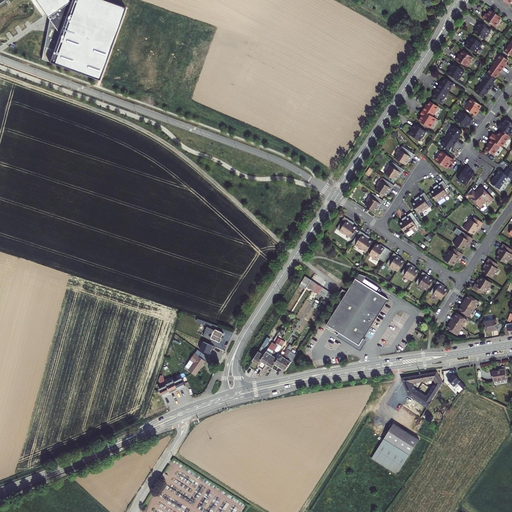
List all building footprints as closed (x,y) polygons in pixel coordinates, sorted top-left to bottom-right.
[(122,9),(98,0),(32,0),(46,21),(50,27),(39,59),(38,61),(96,82),(122,9)] [(486,14),(483,18),(496,27),(502,18),(493,11),(490,14),(489,13),(487,15),(486,14)] [(50,27),(46,21),(44,31),(39,56),(38,61),(39,59),(50,27)] [(478,26),(474,33),(485,40),(491,30),(480,23),(478,26)] [(511,35),(502,49),(510,55),(511,52),(511,35)] [(467,43),(465,46),(476,53),(482,44),(472,37),(468,43),(467,43)] [(458,56),(456,59),(467,67),(473,58),(463,51),(459,57),(458,56)] [(501,55),(488,73),(489,74),(495,78),(500,73),(501,73),(503,70),(505,67),(504,66),(509,60),(501,55)] [(452,67),(448,74),(458,81),(459,81),(465,71),(453,64),(451,67),(452,67)] [(489,74),(476,92),(483,98),(488,92),(493,86),(492,85),(496,79),(495,78),(489,74)] [(440,84),(438,87),(448,93),(450,94),(455,85),(445,78),(441,84),(440,84)] [(437,91),(433,97),(441,102),(448,93),(438,87),(436,90),(437,91)] [(463,110),(457,119),(467,126),(472,120),(472,121),(475,118),(477,114),(476,114),(480,108),(470,100),(463,110)] [(426,105),(423,110),(426,112),(436,118),(442,109),(433,103),(430,108),(426,105)] [(436,118),(426,112),(424,115),(422,114),(421,116),(419,115),(417,119),(430,128),(436,119),(436,118)] [(497,126),(510,135),(511,132),(511,122),(507,119),(505,122),(503,121),(502,123),(500,122),(497,126)] [(414,125),(410,132),(421,138),(427,129),(415,122),(413,125),(414,125)] [(454,126),(441,144),(449,150),(454,144),(455,145),(459,139),(458,138),(462,132),(454,126)] [(497,135),(493,132),(489,137),(491,138),(500,145),(502,146),(509,137),(500,131),(497,135)] [(490,142),(485,148),(494,154),(500,145),(491,138),(489,141),(490,142)] [(398,155),(396,158),(406,165),(408,161),(411,157),(412,158),(414,154),(408,150),(406,153),(400,149),(397,154),(398,155)] [(440,150),(434,159),(444,166),(446,163),(448,164),(449,162),(451,163),(453,159),(440,150)] [(389,171),(387,175),(397,181),(399,178),(402,173),(403,174),(405,170),(399,166),(397,169),(391,166),(388,171),(389,171)] [(467,166),(458,179),(467,186),(474,176),(471,174),(472,172),(470,170),(471,169),(467,166)] [(499,169),(490,183),(501,190),(509,177),(511,179),(511,169),(509,168),(505,173),(499,169)] [(434,189),(430,191),(437,202),(444,197),(448,195),(444,189),(447,187),(443,180),(436,185),(437,186),(434,189)] [(379,187),(377,190),(387,197),(389,193),(392,189),(393,189),(395,186),(389,182),(387,185),(381,181),(378,186),(379,187)] [(474,189),(469,195),(472,198),(471,199),(481,208),(487,201),(490,204),(495,199),(481,187),(477,192),(474,189)] [(415,200),(411,203),(418,213),(425,208),(425,209),(429,206),(425,200),(429,198),(424,191),(417,196),(418,198),(415,200)] [(367,202),(365,205),(375,211),(377,208),(380,203),(382,204),(384,201),(377,197),(375,200),(370,196),(366,201),(367,202)] [(403,221),(399,224),(406,234),(413,229),(413,230),(417,227),(413,222),(417,219),(412,213),(405,217),(406,219),(403,221)] [(344,217),(340,224),(343,226),(339,232),(343,234),(344,234),(351,238),(357,228),(353,225),(350,223),(351,222),(344,217)] [(467,224),(464,228),(474,235),(477,231),(478,229),(479,230),(483,223),(475,217),(473,220),(471,219),(467,224)] [(360,231),(355,238),(359,240),(355,245),(359,248),(359,247),(366,252),(373,241),(369,239),(366,237),(367,235),(360,231)] [(457,240),(456,239),(454,243),(464,250),(466,247),(468,244),(469,245),(473,238),(465,233),(463,236),(460,235),(457,240)] [(376,243),(369,254),(372,256),(372,257),(377,260),(381,254),(387,257),(391,251),(385,247),(384,248),(380,245),(376,243)] [(511,249),(503,243),(499,250),(500,251),(498,253),(496,256),(507,263),(509,259),(508,259),(511,254),(509,252),(511,249)] [(447,255),(446,255),(444,259),(454,266),(456,262),(458,260),(459,261),(463,254),(455,248),(453,252),(450,250),(447,255)] [(395,269),(398,271),(405,261),(401,259),(397,256),(397,255),(394,253),(387,264),(390,266),(389,267),(394,270),(395,269)] [(497,263),(489,258),(485,265),(484,268),(482,271),(492,278),(495,274),(494,273),(498,268),(495,267),(497,263)] [(409,279),(413,281),(419,271),(415,268),(411,266),(412,264),(408,262),(401,273),(404,275),(404,276),(409,280),(409,279)] [(424,288),(427,290),(433,280),(430,278),(426,275),(426,274),(423,272),(416,283),(419,285),(418,286),(423,289),(424,288)] [(313,278),(307,274),(302,283),(308,286),(309,284),(313,278)] [(363,282),(360,281),(364,275),(360,274),(356,279),(356,278),(346,293),(344,297),(327,324),(339,332),(359,345),(364,338),(389,299),(363,282)] [(488,286),(489,287),(492,283),(481,276),(479,279),(478,282),(477,281),(472,288),(481,293),(483,290),(485,292),(488,286)] [(319,282),(313,278),(309,284),(315,288),(319,282)] [(438,297),(442,300),(448,290),(444,287),(440,285),(441,283),(437,281),(430,292),(433,294),(433,295),(438,298),(438,297)] [(324,285),(319,282),(315,288),(320,291),(324,285)] [(330,289),(324,285),(320,291),(326,295),(330,289)] [(335,292),(330,289),(326,295),(331,299),(335,292)] [(465,300),(462,303),(473,310),(478,302),(468,295),(465,300)] [(468,318),(473,310),(462,303),(460,306),(461,306),(458,311),(468,318)] [(453,318),(451,321),(462,328),(467,320),(456,313),(453,318)] [(457,336),(462,328),(451,321),(449,324),(446,329),(457,336)] [(497,321),(485,323),(487,333),(499,331),(497,321)] [(223,332),(211,327),(209,332),(213,334),(212,338),(219,341),(223,332)] [(359,345),(339,332),(338,335),(361,349),(367,339),(364,338),(359,345)] [(198,349),(211,354),(214,345),(201,340),(198,349)] [(281,355),(278,359),(276,364),(281,367),(292,350),(293,348),(290,346),(283,357),(281,355)] [(265,349),(261,347),(253,362),(259,365),(261,362),(265,356),(261,354),(265,349)] [(267,352),(265,356),(261,362),(267,365),(275,352),(272,350),(270,354),(267,352)] [(295,351),(292,350),(281,367),(286,370),(296,354),(294,352),(295,351)] [(278,354),(275,352),(267,365),(273,369),(276,364),(278,359),(275,358),(278,354)] [(205,361),(192,353),(188,360),(192,362),(188,370),(197,376),(205,361)] [(506,379),(504,368),(500,369),(500,370),(497,371),(491,372),(492,381),(506,379)] [(426,407),(444,383),(438,371),(401,378),(408,394),(420,403),(426,407)] [(165,383),(162,374),(159,380),(162,386),(159,387),(163,395),(170,392),(165,383)] [(461,380),(454,374),(448,380),(455,386),(458,383),(463,388),(466,385),(461,380)] [(183,377),(174,381),(178,389),(186,386),(183,377)] [(173,379),(165,383),(170,392),(178,389),(174,381),(173,379)] [(426,407),(420,403),(413,413),(419,418),(426,407)] [(387,433),(370,458),(397,475),(419,440),(393,423),(387,433)]
